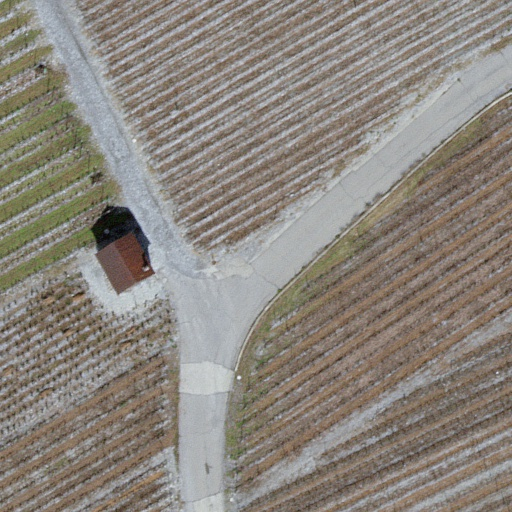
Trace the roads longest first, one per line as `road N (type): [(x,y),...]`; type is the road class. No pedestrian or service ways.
road 1 (residential): [(206,511),(204,411),(233,317),(296,245),(419,134),(511,71)]
road 2 (track): [(40,0),(173,260),(202,297),(233,317)]
